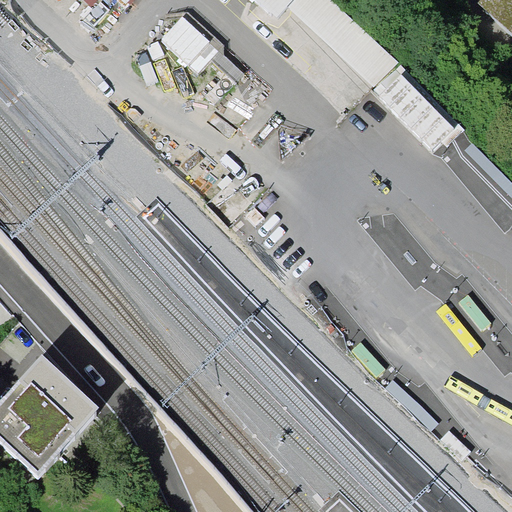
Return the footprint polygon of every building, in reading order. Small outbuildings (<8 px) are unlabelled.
[(292,0),(257,0),(277,18),(287,6),(292,0)] [(374,87),(398,62),(331,0),(292,0),(287,6),(374,87)] [(511,0),(479,0),(477,3),(511,33),(511,0)] [(401,65),(374,89),(431,148),(459,125),(401,65)] [(99,407),(42,354),(0,400),(0,441),(38,476),(99,407)] [(484,490),(494,480),(468,455),(459,464),(484,490)] [(493,499),(503,489),(505,487),(496,478),(494,480),(484,490),(493,499)] [(511,511),(511,497),(503,489),(493,499),(506,511),(511,511)]
